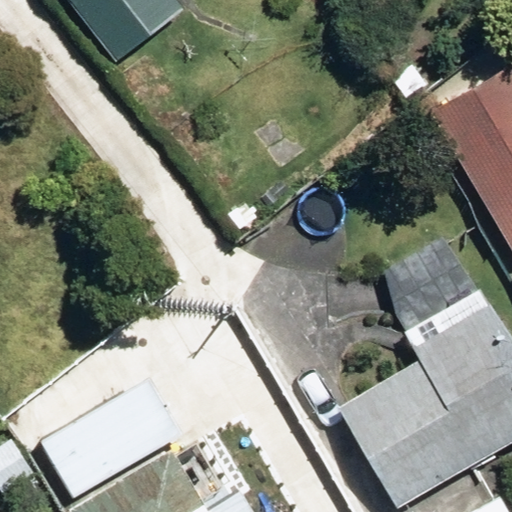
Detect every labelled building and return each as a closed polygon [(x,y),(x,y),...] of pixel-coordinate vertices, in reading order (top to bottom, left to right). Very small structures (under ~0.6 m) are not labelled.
[(169,0),(59,0),(113,65),(179,12),(169,0)] [(511,77),(503,63),(424,113),(508,246),(511,253),(511,77)] [(391,511),(511,442),(511,360),(471,290),(393,334),(411,364),(332,409),(391,511)] [(177,437),(144,380),(31,444),(64,501),(158,448),(177,437)] [(5,429),(0,432),(0,498),(35,475),(5,429)] [(200,511),(194,511),(158,448),(64,501),(59,504),(62,511),(238,511),(229,495),(200,511)] [(502,511),(494,497),(467,511),(502,511)]
